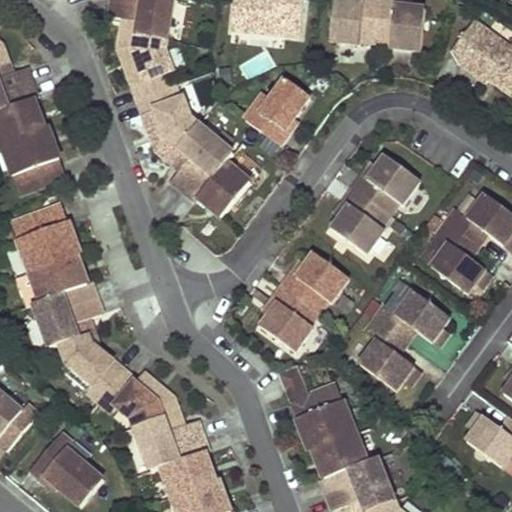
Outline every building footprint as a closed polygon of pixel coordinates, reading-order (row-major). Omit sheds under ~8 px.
[(136,22),(134,33),(140,34),(140,38),(169,43),(175,0),(146,0),(145,7),(115,2),(112,18),(126,21),(136,22)] [(236,0),(234,22),(249,24),(257,33),(303,38),(307,0),(236,0)] [(396,0),(383,0),(382,6),(414,10),(415,2),(396,0)] [(337,1),(332,43),(363,47),(363,43),(378,44),(382,6),(351,2),(337,1)] [(414,10),(382,6),(378,44),(393,46),(393,50),(423,54),(428,11),(414,10)] [(126,21),(125,31),(134,33),(136,22),(126,21)] [(234,22),(233,31),(257,33),(249,24),(234,22)] [(476,23),(454,53),(466,61),(462,65),(488,84),(491,80),(494,76),(501,81),(498,85),(511,95),(511,49),(511,50),(500,41),(496,46),(485,38),(489,33),(476,23)] [(174,72),(167,53),(169,43),(140,38),(140,34),(134,33),(125,31),(122,50),(140,101),(177,88),(171,73),(174,72)] [(496,46),(500,41),(489,33),(485,38),(496,46)] [(0,43),(0,69),(2,68),(11,65),(4,47),(0,43)] [(11,65),(2,68),(6,79),(14,75),(11,65)] [(6,79),(2,68),(0,69),(0,114),(11,110),(5,96),(34,86),(28,70),(14,75),(6,79)] [(494,76),(491,80),(498,85),(501,81),(494,76)] [(266,96),(247,121),(267,136),(275,142),(283,130),(287,134),(296,121),(312,99),(288,81),(273,101),(266,96)] [(40,101),(34,86),(5,96),(11,110),(0,114),(0,135),(4,146),(46,130),(36,102),(40,101)] [(182,103),(177,88),(140,101),(159,152),(174,165),(180,157),(184,153),(181,150),(200,127),(192,121),(185,101),(182,103)] [(300,123),(296,121),(287,134),(283,130),(275,142),(282,147),(300,123)] [(182,171),(173,183),(186,193),(205,170),(217,180),(229,165),(236,157),(200,127),(181,150),(184,153),(180,157),(188,164),(182,171)] [(50,129),(46,130),(49,139),(45,141),(47,147),(56,144),(50,129)] [(49,139),(46,130),(4,146),(22,196),(68,179),(56,144),(47,147),(45,141),(49,139)] [(180,157),(174,165),(182,171),(188,164),(180,157)] [(380,169),(361,195),(392,217),(401,205),(404,208),(422,183),(388,158),(380,169)] [(205,170),(186,193),(198,204),(201,201),(224,220),(252,185),(229,165),(217,180),(205,170)] [(374,165),(355,190),(361,195),(380,169),(374,165)] [(355,190),(336,217),(342,221),(361,195),(355,190)] [(342,221),(334,232),(369,257),(387,232),(383,229),(392,217),(361,195),(342,221)] [(458,212),(449,224),(475,244),(483,231),(490,236),(506,248),(511,239),(511,214),(488,197),(471,221),(458,212)] [(121,201),(96,199),(93,221),(119,223),(121,201)] [(64,207),(18,224),(36,274),(79,258),(75,249),(71,251),(69,245),(77,242),(64,207)] [(449,224),(439,238),(452,247),(434,270),(470,296),(477,287),(488,272),(472,260),(466,256),(475,244),(449,224)] [(483,231),(475,244),(481,248),(490,236),(483,231)] [(77,242),(69,245),(71,251),(75,249),(79,258),(82,257),(77,242)] [(475,244),(466,256),(472,260),(481,248),(475,244)] [(309,267),(290,292),(321,315),(330,303),(333,306),(351,281),(317,256),(309,267)] [(89,286),(79,258),(36,274),(42,290),(47,303),(65,296),(70,311),(98,300),(97,296),(93,285),(89,286)] [(309,267),(303,262),(284,288),(290,292),(309,267)] [(488,272),(477,287),(484,292),(495,277),(488,272)] [(284,288),(265,314),(267,315),(271,319),(273,316),(290,292),(284,288)] [(271,319),(263,329),(298,354),(316,330),(312,327),(317,321),(321,315),(290,292),(273,316),(271,319)] [(387,309),(377,321),(403,341),(410,331),(412,329),(417,332),(418,333),(434,345),(442,335),(445,330),(452,321),(416,294),(399,317),(387,309)] [(47,303),(37,307),(53,350),(63,347),(86,338),(81,325),(88,322),(104,316),(98,300),(70,311),(65,296),(47,303)] [(373,327),(368,335),(380,343),(363,367),(398,393),(405,384),(416,369),(400,357),(394,353),(403,341),(377,321),(373,327)] [(88,322),(81,325),(86,338),(90,337),(93,336),(88,322)] [(410,331),(403,341),(409,345),(418,333),(417,332),(412,329),(410,331)] [(442,335),(434,345),(441,350),(451,336),(452,335),(445,330),(442,335)] [(99,350),(93,336),(90,337),(95,351),(99,350)] [(126,374),(99,350),(95,351),(90,337),(86,338),(63,347),(70,366),(65,372),(102,403),(126,374)] [(409,345),(403,341),(394,353),(400,357),(409,345)] [(423,374),(416,369),(405,384),(412,389),(423,374)] [(291,394),(295,403),(310,398),(299,370),(294,372),(302,390),(291,394)] [(294,372),(284,376),(291,394),(302,390),(294,372)] [(126,374),(102,403),(115,414),(119,408),(134,420),(138,430),(165,420),(167,424),(173,421),(182,418),(175,400),(145,375),(138,383),(126,374)] [(295,403),(293,404),(306,439),(315,436),(317,441),(313,443),(316,452),(358,436),(338,386),(310,398),(295,403)] [(0,393),(0,439),(2,441),(5,437),(15,446),(41,416),(29,407),(24,413),(0,393)] [(480,415),(469,429),(476,434),(487,420),(480,415)] [(182,418),(173,421),(176,432),(185,428),(182,418)] [(511,419),(503,431),(509,436),(511,431),(511,419)] [(205,439),(199,423),(185,428),(176,432),(173,421),(167,424),(165,420),(138,430),(154,473),(164,470),(182,463),(176,449),(205,439)] [(476,434),(469,444),(505,470),(511,460),(511,431),(509,436),(503,431),(487,420),(476,434)] [(64,435),(38,465),(49,474),(46,478),(60,490),(83,509),(106,482),(69,452),(75,445),(64,435)] [(315,436),(306,439),(313,454),(316,452),(313,443),(317,441),(315,436)] [(358,436),(316,452),(327,480),(324,481),(329,497),(358,486),(352,471),(370,465),(358,436)] [(0,445),(10,453),(15,446),(5,437),(2,441),(0,439),(0,445)] [(210,454),(205,439),(176,449),(182,463),(164,470),(175,499),(217,483),(207,455),(210,454)] [(379,461),(370,465),(352,471),(358,486),(329,497),(335,511),(349,507),(358,504),(361,511),(364,511),(367,511),(376,511),(396,504),(379,461)] [(38,465),(33,472),(57,493),(60,490),(46,478),(49,474),(38,465)] [(218,500),(226,497),(221,482),(217,483),(221,492),(216,494),(218,500)] [(217,483),(175,499),(179,511),(231,511),(226,497),(218,500),(216,494),(221,492),(217,483)]
